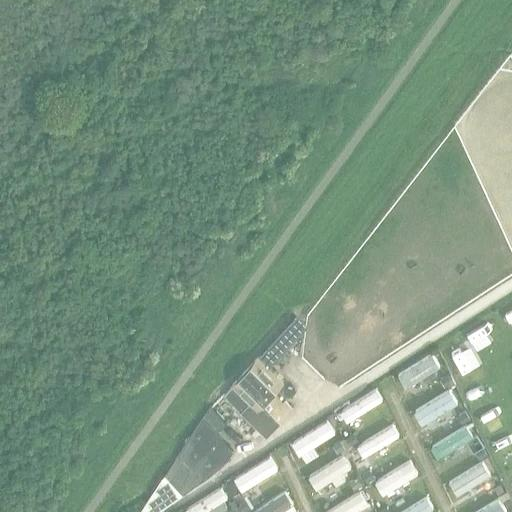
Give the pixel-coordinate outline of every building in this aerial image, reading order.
[(274,361),(310,322),(298,312),(262,350),(274,361)] [(398,369),(404,384),(442,367),(435,352),(398,369)] [(279,423),(293,409),(285,401),(283,403),(272,392),(282,381),(257,357),(232,385),(233,386),(224,395),(266,436),(279,423)] [(377,386),(340,409),(347,420),(384,397),(377,386)] [(414,406),(422,421),(458,402),(451,387),(414,406)] [(175,458),(164,475),(183,493),(206,478),(226,460),(232,451),(216,432),(226,423),(210,405),(175,458)] [(320,451),(315,443),(336,430),(329,417),(292,439),(305,460),(320,451)] [(395,422),(357,442),(364,454),(401,434),(395,422)] [(431,440),(436,453),(475,438),(470,425),(431,440)] [(344,452),(310,474),(318,487),(352,465),(344,452)] [(241,487),(278,467),(271,454),(234,475),(241,487)] [(383,493),(419,471),(410,458),(375,480),(383,493)] [(449,480),(458,493),(492,472),(483,459),(449,480)] [(201,511),(213,507),(215,511),(216,511),(233,505),(224,486),(186,503),(189,511),(201,511)] [(327,511),(354,511),(370,502),(362,489),(326,510),(327,511)] [(294,511),(297,511),(291,493),(252,505),(254,511),(294,511)] [(429,494),(397,511),(424,511),(435,506),(429,494)] [(500,496),(471,511),(503,511),(508,510),(500,496)]
